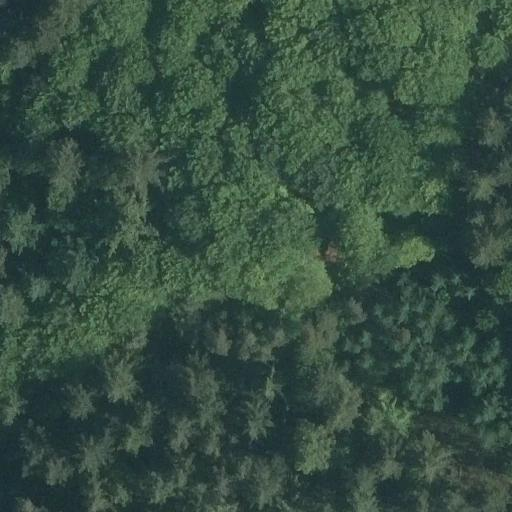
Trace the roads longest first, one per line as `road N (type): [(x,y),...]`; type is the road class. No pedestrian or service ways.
road 1 (track): [(0,304),(291,130)]
road 2 (track): [(0,23),(291,130)]
road 3 (track): [(291,130),(511,8)]
road 4 (track): [(246,0),(291,130)]
road 5 (track): [(429,188),(511,283)]
